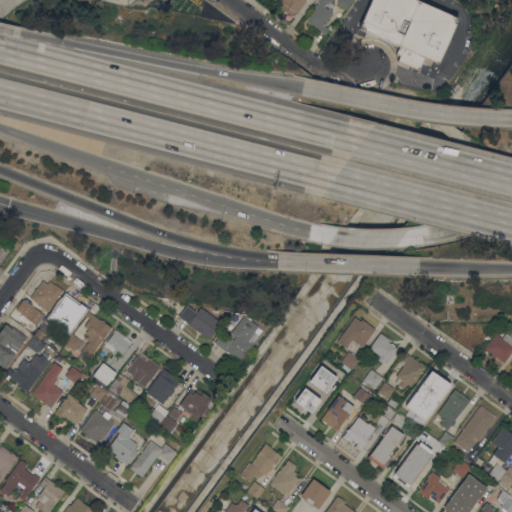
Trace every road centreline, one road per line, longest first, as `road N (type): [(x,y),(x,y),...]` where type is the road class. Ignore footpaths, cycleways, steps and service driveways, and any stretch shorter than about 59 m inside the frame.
road 1 (motorway): [(359,141),(0,49)]
road 2 (motorway): [(0,90),(333,175)]
road 3 (motorway): [(306,87),(0,30)]
road 4 (motorway): [(0,170),(151,230),(273,260)]
road 5 (motorway): [(7,205),(192,254),(273,260)]
road 6 (residential): [(215,372),(59,261),(33,262),(0,306)]
road 7 (motorway): [(122,171),(329,235)]
road 8 (motorway): [(511,118),(415,111),(306,87)]
road 9 (motorway): [(333,175),(511,222)]
road 10 (residential): [(231,0),(340,83),(373,67)]
road 11 (residential): [(371,299),(511,401)]
road 12 (residential): [(126,503),(0,406)]
road 13 (motorway): [(511,182),(359,141)]
road 14 (residential): [(403,511),(287,427)]
road 15 (motorway): [(273,260),(416,267)]
road 16 (motorway): [(0,128),(122,171)]
